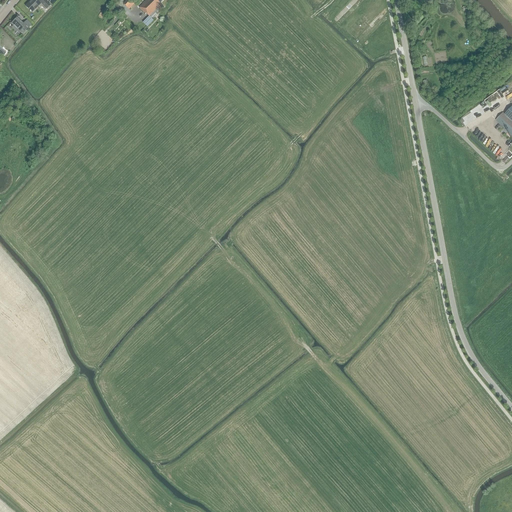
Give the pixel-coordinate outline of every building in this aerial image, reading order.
[(45,10),(50,5),(44,0),(40,0),(39,2),(37,0),(31,0),(25,6),(32,13),(40,5),(45,10)] [(133,4),(129,0),(126,0),(123,4),(128,9),(133,4)] [(157,15),(164,7),(159,3),(162,0),(146,0),(139,8),(146,14),(146,13),(149,15),(142,22),(147,27),(153,20),(151,17),(155,13),(157,15)] [(27,29),(31,25),(27,20),(23,24),(17,18),(12,23),(14,26),(13,27),(16,31),(17,30),(19,32),(25,27),(27,29)] [(511,106),(504,114),(503,113),(496,120),(511,135),(511,106)]
